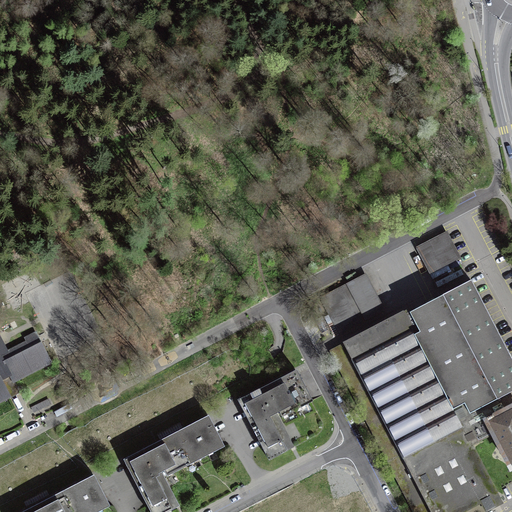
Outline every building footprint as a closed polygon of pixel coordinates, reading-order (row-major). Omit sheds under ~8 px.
[(447,233),(416,249),(430,276),(461,260),(447,233)] [(383,308),(366,277),(320,301),(338,333),(383,308)] [(511,363),(469,282),(410,313),(332,353),(415,511),(489,511),(504,505),(473,446),(489,437),(508,473),(511,470),(511,363)] [(322,316),(314,320),(321,333),(329,330),(322,316)] [(0,406),(12,401),(4,384),(10,381),(13,387),(51,368),(35,336),(25,341),(27,345),(7,355),(0,341),(0,406)] [(314,402),(297,369),(238,398),(268,461),(296,447),(281,418),(314,402)] [(225,447),(208,414),(122,458),(149,511),(168,511),(181,505),(166,477),(225,447)] [(97,511),(109,506),(92,474),(17,511),(97,511)] [(320,511),(313,496),(274,511),(320,511)]
